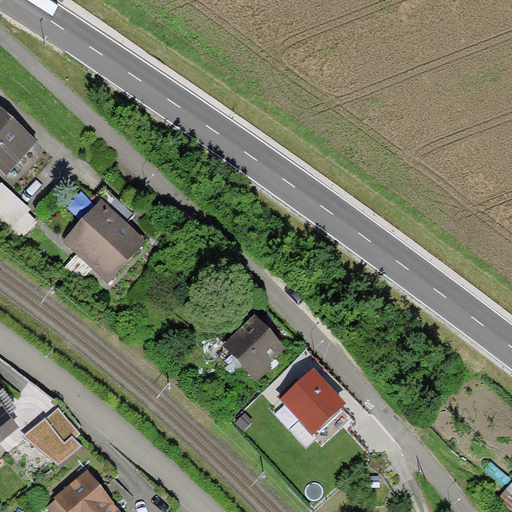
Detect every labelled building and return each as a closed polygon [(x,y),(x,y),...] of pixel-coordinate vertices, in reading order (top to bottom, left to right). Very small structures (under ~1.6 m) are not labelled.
[(0,106),(0,169),(6,175),(38,142),(0,106)] [(29,211),(0,184),(0,222),(10,231),(29,211)] [(95,204),(60,242),(109,287),(144,248),(95,204)] [(252,315),(221,345),(256,380),(287,350),(252,315)] [(279,402),(313,437),(347,405),(314,369),(279,402)] [(0,402),(0,441),(19,427),(0,402)] [(85,437),(59,411),(24,437),(57,467),(83,448),(78,442),(85,437)] [(119,511),(85,472),(45,506),(50,511),(119,511)] [(511,511),(511,484),(498,500),(510,511),(511,511)]
